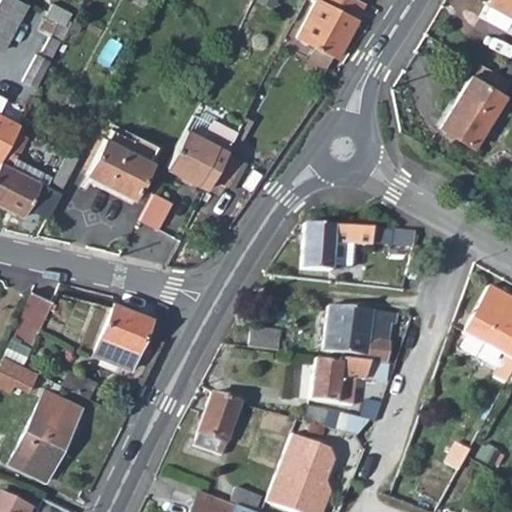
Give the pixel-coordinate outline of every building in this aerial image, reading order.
[(16,0),(0,0),(0,32),(17,0),(16,0)] [(52,0),(42,0),(40,6),(58,16),(63,5),(52,0)] [(251,0),(251,1),(272,13),(278,0),(251,0)] [(356,0),(355,0),(307,0),(288,35),(304,43),(323,53),(327,55),(356,2),(356,0)] [(511,0),(488,0),(488,2),(511,15),(511,0)] [(511,15),(490,3),(484,13),(486,18),(504,28),(511,15)] [(19,70),(33,77),(56,31),(46,26),(37,44),(34,42),(19,70)] [(323,53),(304,43),(293,63),(312,74),(323,53)] [(509,81),(480,63),(473,74),(471,73),(439,127),(448,133),(472,148),(504,94),(502,91),(509,81)] [(0,143),(1,142),(11,120),(0,114),(0,143)] [(208,120),(200,134),(223,146),(232,129),(212,118),(208,120)] [(180,124),(161,161),(204,184),(208,176),(221,148),(223,146),(200,134),(180,124)] [(223,146),(221,148),(230,152),(242,129),(234,125),(232,129),(223,146)] [(102,133),(83,169),(129,193),(150,158),(102,133)] [(0,143),(0,202),(18,211),(23,202),(44,212),(57,185),(40,177),(5,160),(10,151),(11,147),(1,142),(0,143)] [(221,148),(208,176),(224,183),(237,156),(230,152),(221,148)] [(10,151),(5,160),(40,177),(45,168),(10,151)] [(139,219),(160,228),(173,199),(152,190),(139,219)] [(378,228),(304,224),(299,266),(327,268),(329,257),(330,241),(343,242),(369,243),(370,234),(378,234),(378,228)] [(401,229),(400,244),(411,245),(413,230),(401,229)] [(330,241),(329,257),(342,257),(343,242),(330,241)] [(460,333),(504,358),(511,361),(511,301),(485,286),(460,333)] [(27,291),(9,328),(31,339),(50,301),(27,291)] [(106,302),(87,352),(126,367),(145,316),(106,302)] [(395,314),(326,305),(320,349),(339,352),(339,359),(364,362),(369,362),(384,364),(389,323),(393,323),(395,314)] [(249,328),(247,347),(276,351),(278,332),(249,328)] [(511,361),(504,358),(492,379),(503,385),(511,368),(511,367),(511,361)] [(364,362),(339,359),(338,363),(312,361),(307,398),(350,404),(353,379),(363,379),(369,362),(364,362)] [(369,362),(363,379),(384,382),(387,365),(384,364),(369,362)] [(46,388),(12,457),(45,473),(78,403),(46,388)] [(240,402),(211,393),(192,442),(220,453),(240,402)] [(363,399),(359,418),(365,419),(374,422),(379,403),(363,399)] [(365,419),(359,418),(306,405),(301,420),(355,435),(365,419)] [(326,448),(288,434),(264,501),(293,511),(320,511),(328,491),(323,481),(331,458),(326,448)] [(0,490),(0,511),(26,511),(30,505),(0,490)] [(37,490),(30,505),(46,511),(62,511),(66,503),(37,490)] [(229,511),(232,505),(197,491),(188,511),(229,511)]
